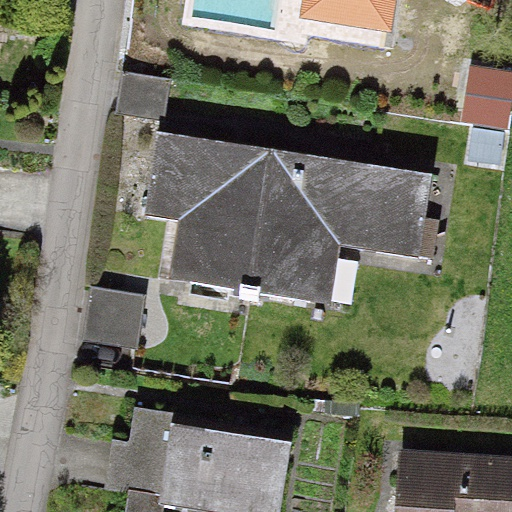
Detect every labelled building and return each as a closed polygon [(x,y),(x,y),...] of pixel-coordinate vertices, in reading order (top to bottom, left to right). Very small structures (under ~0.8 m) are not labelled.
[(386,0),(302,0),(300,21),(382,32),(386,0)] [(166,85),(126,79),(121,110),(161,116),(166,85)] [(157,293),(245,307),(272,145),(150,124),(133,226),(167,232),(157,293)] [(447,174),(272,145),(245,307),(328,321),(338,264),(429,279),(447,174)] [(141,299),(97,292),(86,354),(130,362),(141,299)] [(270,511),(283,442),(133,416),(127,451),(98,446),(90,494),(129,501),(127,511),(270,511)] [(511,511),(511,471),(393,463),(389,511),(511,511)]
